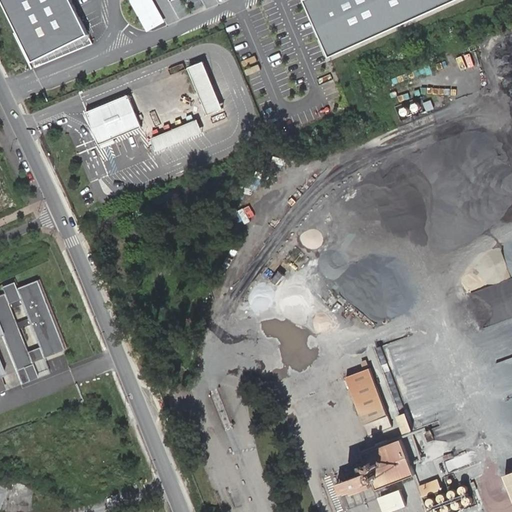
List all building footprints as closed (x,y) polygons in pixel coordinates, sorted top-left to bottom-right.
[(69,0),(1,0),(33,62),(89,34),(69,0)] [(129,0),(148,31),(167,21),(154,0),(129,0)] [(308,0),(307,1),(335,60),(463,0),(308,0)] [(203,58),(187,65),(207,111),(223,104),(203,58)] [(141,125),(127,94),(85,113),(99,144),(141,125)] [(425,103),(428,111),(436,108),(432,100),(425,103)] [(152,136),(157,148),(201,128),(196,116),(152,136)] [(280,271),(275,279),(281,283),(286,275),(280,271)] [(3,293),(7,304),(19,300),(16,294),(12,283),(1,287),(3,293)] [(7,304),(3,293),(0,293),(0,376),(3,375),(0,366),(0,336),(1,336),(19,384),(28,381),(23,367),(31,364),(17,328),(27,324),(39,353),(61,344),(38,285),(16,294),(19,300),(7,304)] [(31,364),(23,367),(28,381),(36,378),(31,364)] [(370,367),(346,377),(369,436),(393,427),(370,367)] [(0,376),(0,391),(8,388),(3,375),(0,376)] [(412,412),(401,416),(408,434),(419,430),(412,412)] [(403,441),(365,454),(371,472),(338,484),(342,498),(414,473),(403,441)] [(441,478),(421,485),(426,497),(445,490),(441,478)] [(0,485),(0,510),(2,511),(11,490),(0,485)] [(381,497),(385,511),(393,511),(411,507),(405,489),(381,497)]
